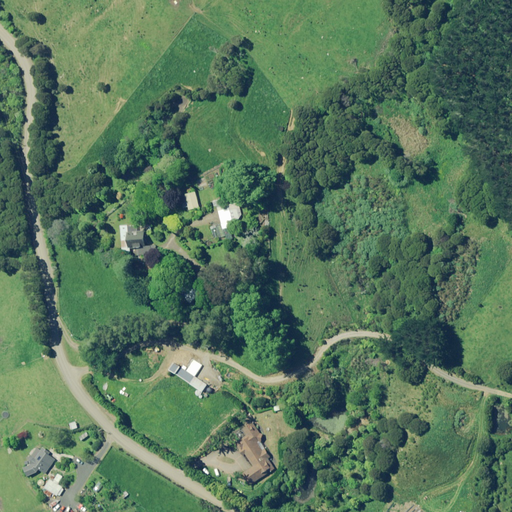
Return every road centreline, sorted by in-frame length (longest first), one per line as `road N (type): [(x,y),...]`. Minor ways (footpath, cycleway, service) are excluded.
road 1 (track): [(511,387),(487,403),(462,437),(456,472),(403,495),(370,444),(369,345),(356,327),(324,327),(312,360),(279,381),(200,340),(149,336),(51,353)]
road 2 (unclassified): [(0,156),(18,211),(24,285),(51,353),(109,433),(252,511)]
